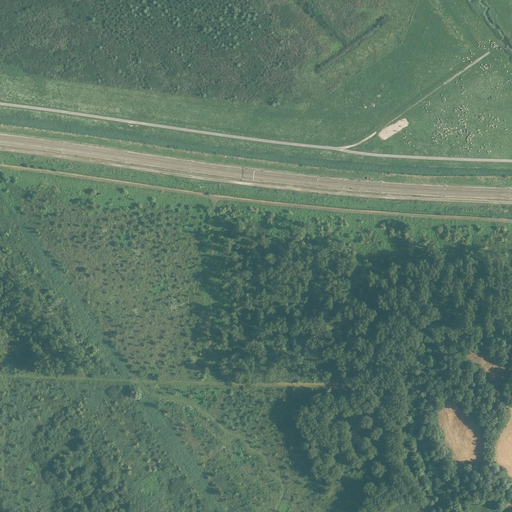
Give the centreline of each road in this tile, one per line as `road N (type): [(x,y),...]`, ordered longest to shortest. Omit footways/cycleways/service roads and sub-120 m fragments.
road 1 (track): [(0,149),(288,189),(511,202)]
road 2 (track): [(330,147),(511,160)]
